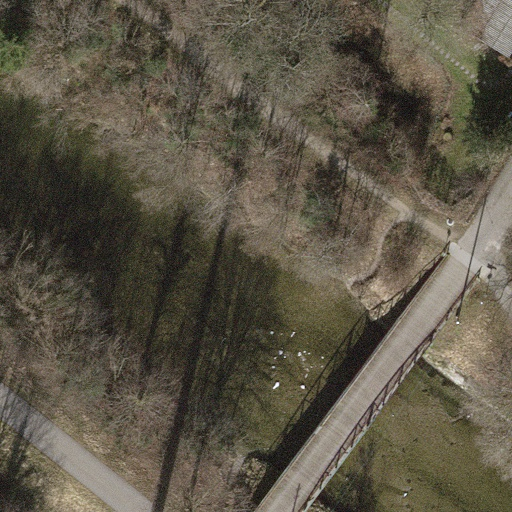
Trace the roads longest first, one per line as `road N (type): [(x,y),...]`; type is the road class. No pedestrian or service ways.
road 1 (track): [(511,195),(284,511)]
road 2 (track): [(0,402),(134,511)]
